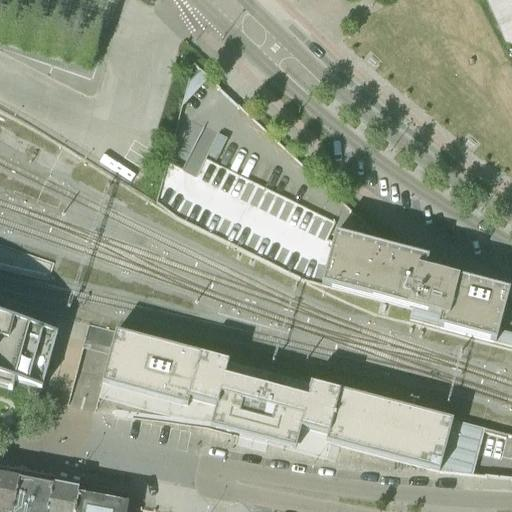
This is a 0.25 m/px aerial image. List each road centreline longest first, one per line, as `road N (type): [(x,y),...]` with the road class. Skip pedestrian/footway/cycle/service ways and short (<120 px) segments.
road 1 (tertiary): [(197,1),(303,101),(511,249)]
road 2 (tertiary): [(511,216),(336,89),(241,0)]
road 3 (residential): [(511,502),(398,496),(237,467),(223,476)]
road 4 (residential): [(79,446),(223,476)]
road 5 (residential): [(223,476),(233,491),(347,511)]
